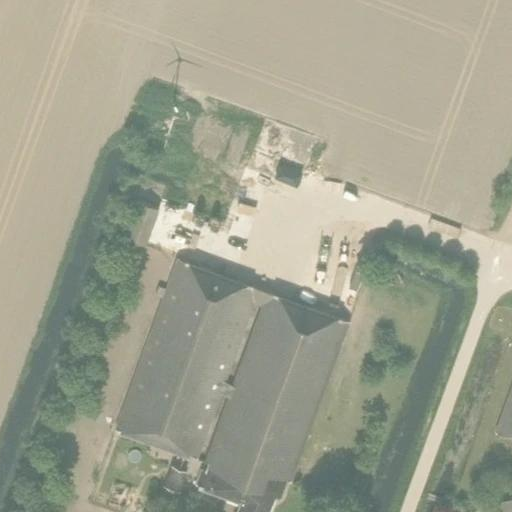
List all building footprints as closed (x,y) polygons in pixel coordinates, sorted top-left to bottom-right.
[(160,207),(140,200),(126,237),(146,245),(160,207)] [(268,511),(275,496),(281,498),(287,480),(290,482),(349,320),(178,257),(167,289),(159,286),(155,294),(164,297),(115,429),(198,460),(221,395),(227,397),(204,462),(195,485),(240,502),(236,511),(268,511)] [(511,387),(496,432),(511,438),(511,387)] [(165,487),(180,492),(187,472),(172,467),(165,487)] [(511,511),(511,499),(501,502),(503,511),(511,511)]
